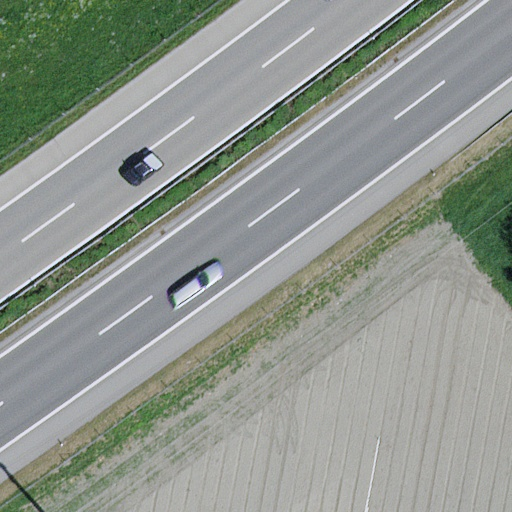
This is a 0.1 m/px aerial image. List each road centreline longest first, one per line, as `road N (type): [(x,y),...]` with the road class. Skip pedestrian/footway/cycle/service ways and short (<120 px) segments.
road 1 (motorway): [(0,406),(511,23)]
road 2 (motorway): [(354,0),(0,276)]
